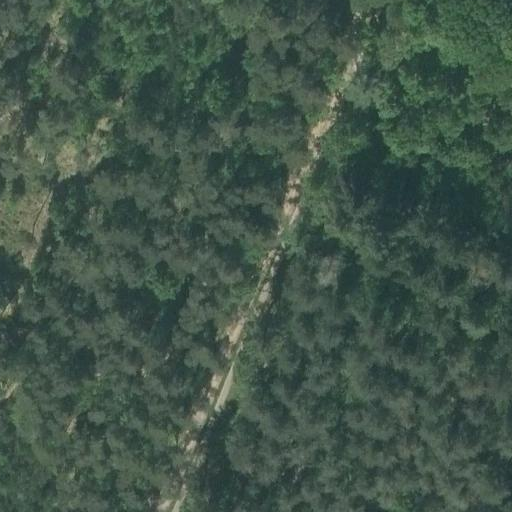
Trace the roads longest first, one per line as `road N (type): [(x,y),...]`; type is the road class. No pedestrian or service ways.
road 1 (track): [(362,0),(153,511)]
road 2 (track): [(511,318),(283,199)]
road 3 (track): [(155,507),(115,425),(0,373)]
